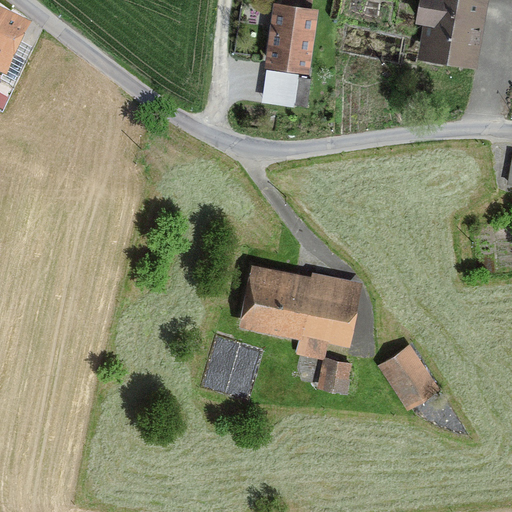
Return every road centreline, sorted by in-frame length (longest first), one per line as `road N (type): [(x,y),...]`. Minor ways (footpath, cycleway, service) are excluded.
road 1 (unclassified): [(21,0),(162,106),(224,141),(269,151),(511,131)]
road 2 (unknown): [(203,131),(218,101),(232,0)]
